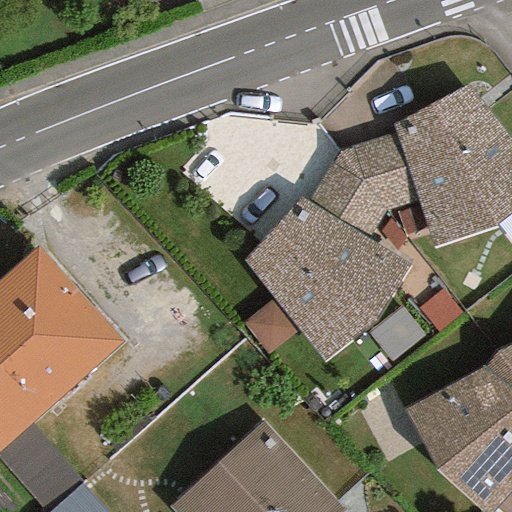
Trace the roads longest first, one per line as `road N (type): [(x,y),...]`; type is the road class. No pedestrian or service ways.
road 1 (unknown): [(15,142),(130,276),(141,304),(137,334),(77,420),(96,498)]
road 2 (tertiary): [(392,0),(0,149)]
road 3 (unknown): [(88,0),(208,66)]
